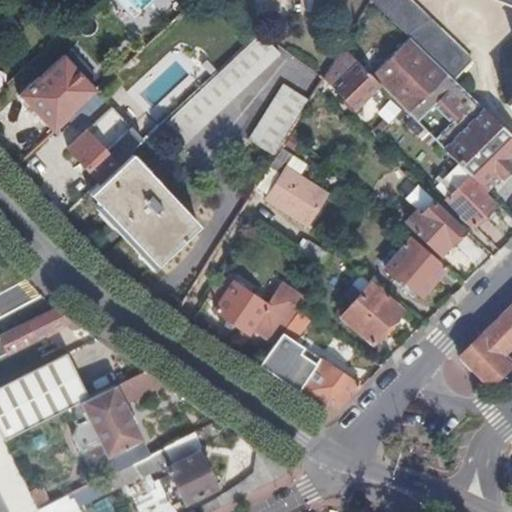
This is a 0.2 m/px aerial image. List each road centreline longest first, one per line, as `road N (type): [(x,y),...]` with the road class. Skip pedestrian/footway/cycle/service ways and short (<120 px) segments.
road 1 (residential): [(348,469),(82,284),(0,201)]
road 2 (residential): [(409,376),(511,274)]
